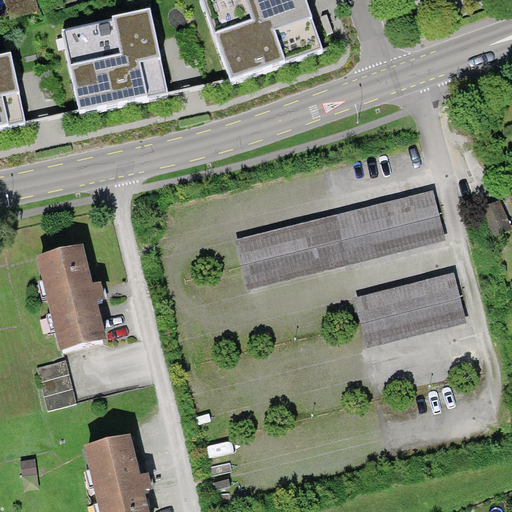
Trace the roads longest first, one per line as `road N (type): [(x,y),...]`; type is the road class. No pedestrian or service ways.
road 1 (residential): [(109,166),(193,511)]
road 2 (secondary): [(385,82),(109,166)]
road 3 (secondary): [(511,36),(385,82)]
